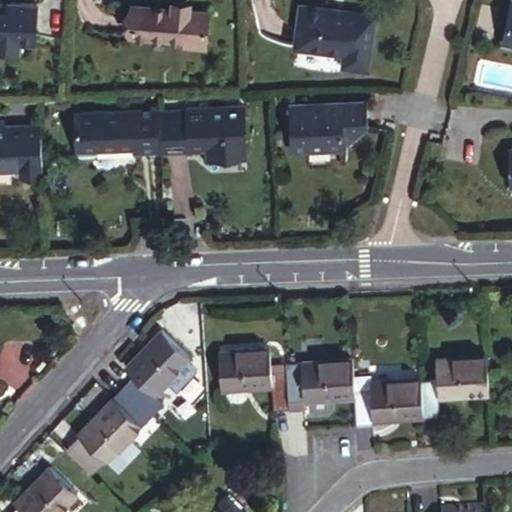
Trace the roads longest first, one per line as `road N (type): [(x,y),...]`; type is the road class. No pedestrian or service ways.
road 1 (residential): [(385,261),(450,0)]
road 2 (residential): [(0,451),(155,270)]
road 3 (unclassified): [(155,270),(385,261)]
road 4 (unclassified): [(511,463),(374,475),(325,511)]
road 5 (unclassified): [(0,280),(155,270)]
road 6 (unclassified): [(385,261),(511,262)]
